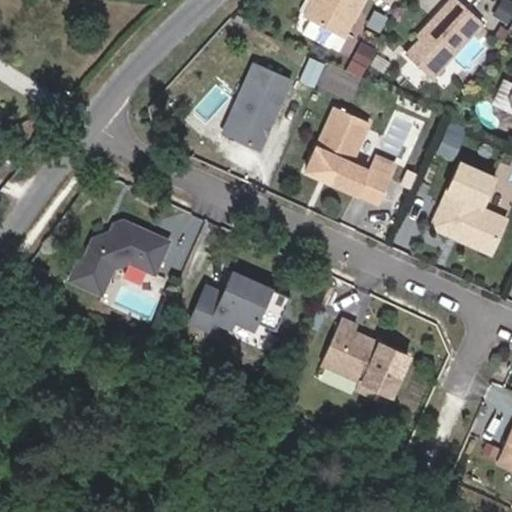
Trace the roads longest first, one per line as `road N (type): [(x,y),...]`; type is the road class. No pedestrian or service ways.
road 1 (residential): [(466,342),(465,308),(93,122)]
road 2 (residential): [(93,122),(206,0)]
road 3 (residential): [(0,254),(93,122)]
